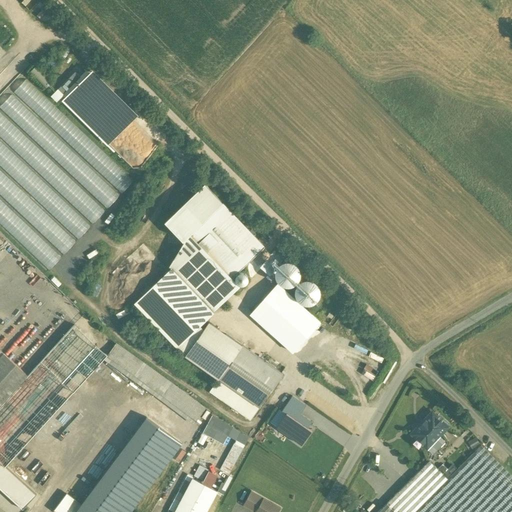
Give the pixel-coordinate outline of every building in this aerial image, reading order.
[(59,99),(106,143),(135,113),(86,67),(79,74),(74,70),(50,95),(56,102),(59,99)] [(123,191),(135,178),(26,77),(13,91),(123,191)] [(120,193),(11,92),(0,104),(0,106),(108,207),(120,193)] [(106,209),(0,110),(0,135),(94,222),(106,209)] [(0,138),(0,163),(79,238),(91,225),(0,138)] [(87,160),(86,162),(118,190),(119,189),(87,160)] [(76,240),(0,167),(0,192),(64,253),(76,240)] [(165,219),(185,240),(189,234),(223,202),(204,181),(165,219)] [(101,204),(102,203),(85,186),(83,188),(101,204)] [(0,221),(49,269),(62,256),(0,196),(0,221)] [(69,204),(91,223),(92,221),(70,202),(69,204)] [(265,246),(223,202),(189,234),(231,278),(265,246)] [(57,251),(58,249),(35,226),(34,228),(57,251)] [(231,278),(189,234),(185,240),(170,266),(213,311),(239,286),(231,278)] [(295,286),(298,284),(300,280),(301,276),(300,272),(299,268),(296,265),(292,264),(288,263),(284,264),(280,266),(278,269),(276,273),(276,277),(277,281),(279,284),(283,287),(287,288),(291,288),(295,286)] [(213,311),(172,268),(136,302),(177,345),(213,311)] [(309,308),(314,307),(318,304),(320,300),(322,296),(322,291),(320,287),(317,283),(313,281),(309,280),(304,281),(300,283),(297,286),(295,290),(294,294),(295,298),(297,302),(300,305),(304,307),(309,308)] [(242,345),(210,322),(187,355),(219,378),(242,345)] [(0,406),(0,460),(6,465),(73,391),(74,391),(107,354),(75,324),(28,375),(0,406)] [(173,383),(116,342),(105,359),(161,399),(194,424),(206,408),(173,383)] [(283,374),(242,345),(219,378),(260,407),(283,374)] [(0,357),(0,406),(28,375),(4,353),(0,357)] [(260,407),(219,378),(210,391),(251,420),(260,407)] [(277,427),(301,444),(312,430),(308,427),(312,421),(301,413),(307,405),(293,395),(282,410),(286,413),(277,427)] [(277,427),(286,413),(282,410),(279,408),(270,422),(277,427)] [(433,412),(412,433),(428,448),(448,426),(433,412)] [(213,415),(204,432),(224,443),(233,426),(213,415)] [(147,417),(135,433),(170,459),(182,443),(147,417)] [(81,504),(75,511),(130,511),(170,459),(135,433),(81,504)] [(472,447),(479,442),(475,437),(468,441),(472,447)] [(414,511),(511,511),(511,474),(482,444),(448,479),(414,511)] [(6,465),(0,460),(0,487),(23,509),(37,494),(6,465)] [(430,461),(387,503),(396,511),(414,511),(448,479),(430,461)] [(193,478),(174,511),(206,511),(217,491),(193,478)] [(251,491),(244,505),(256,511),(264,498),(251,491)] [(75,511),(81,504),(67,493),(55,509),(58,511),(75,511)] [(278,511),(281,507),(264,498),(256,511),(278,511)]
